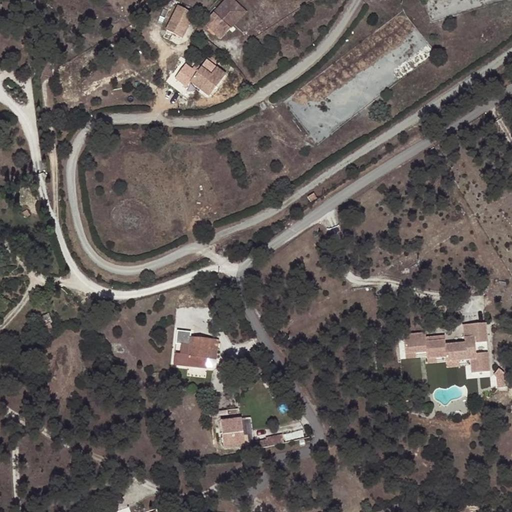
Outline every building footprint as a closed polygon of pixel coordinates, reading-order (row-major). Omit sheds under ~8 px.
[(228,2),(216,15),(232,29),(244,17),(228,2)] [(182,39),(195,14),(178,4),(164,29),(182,39)] [(216,15),(203,29),(219,44),(232,29),(216,15)] [(199,73),(188,87),(207,102),(224,80),(214,73),(209,80),(199,73)] [(486,323),(462,325),(463,337),(464,337),(464,342),(445,344),(445,340),(426,341),(425,337),(425,333),(403,335),(405,354),(415,353),(426,353),(426,360),(436,359),(445,358),(446,362),(459,361),(470,360),(471,373),(491,372),(486,323)] [(190,333),(176,332),(175,345),(181,345),(181,352),(174,351),(173,367),(206,369),(206,367),(207,358),(216,359),(217,341),(189,339),(190,333)] [(207,358),(206,367),(211,367),(215,363),(216,359),(207,358)] [(500,369),(495,375),(498,377),(499,388),(506,388),(505,373),(500,369)] [(242,448),(242,431),(240,421),(220,423),(222,452),(242,448)] [(256,448),(285,442),(284,434),(255,440),(256,448)]
